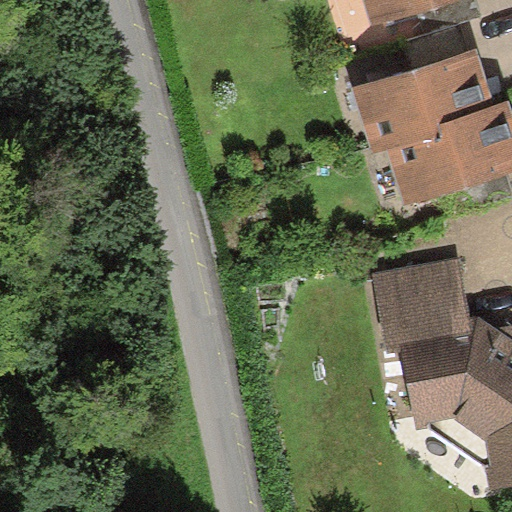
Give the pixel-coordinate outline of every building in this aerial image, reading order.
[(361,0),(372,33),(474,0),(361,0)] [(477,54),(351,92),(373,162),(387,158),(442,141),(439,130),(495,112),(490,94),(477,54)] [(511,113),(510,107),(495,112),(439,130),(442,141),(387,158),(404,211),(511,176),(511,113)] [(460,260),(373,277),(388,357),(402,354),(401,347),(473,333),(471,321),(460,260)] [(401,347),(402,354),(417,434),(427,432),(427,426),(455,421),(455,425),(488,446),(491,470),(486,470),(491,490),(511,486),(511,326),(508,324),(501,334),(476,320),(471,321),(473,333),(401,347)]
